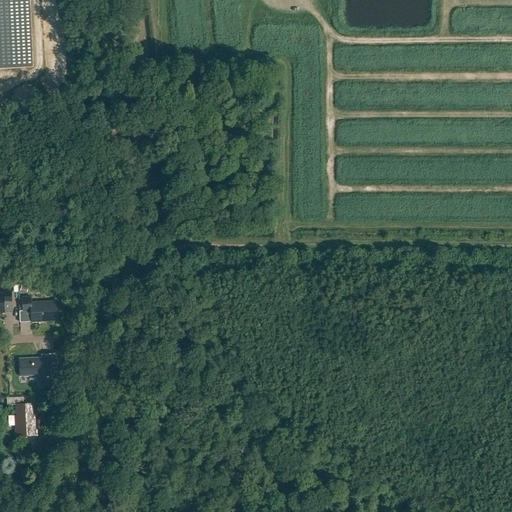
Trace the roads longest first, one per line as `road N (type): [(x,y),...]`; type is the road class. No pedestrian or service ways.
road 1 (tertiary): [(83,511),(133,245),(136,190),(117,0)]
road 2 (track): [(259,0),(250,55),(289,55),(290,227)]
road 3 (track): [(511,226),(293,225),(287,246)]
road 4 (track): [(296,0),(329,38),(330,225)]
road 5 (track): [(329,115),(511,113)]
road 6 (track): [(329,38),(511,40)]
road 7 (track): [(329,152),(511,151)]
road 8 (track): [(329,75),(511,76)]
road 9 (track): [(330,189),(511,188)]
